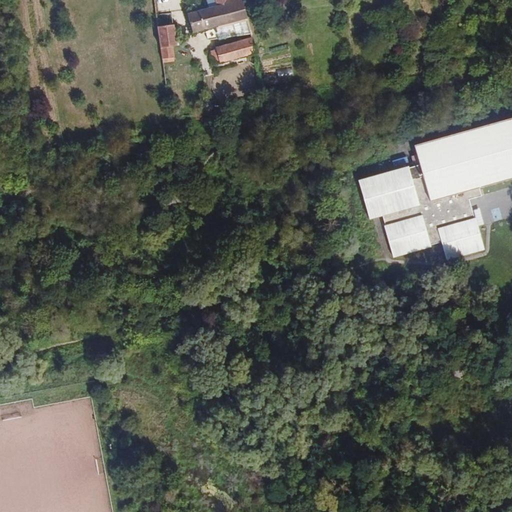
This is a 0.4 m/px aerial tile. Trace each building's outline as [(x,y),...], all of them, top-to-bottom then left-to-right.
[(192,33),(246,19),(242,4),(240,0),(207,0),(209,8),(187,14),(192,33)] [(164,26),(158,26),(161,48),(173,46),(177,46),(174,24),(164,26)] [(207,58),(210,66),(255,53),(251,38),(215,48),(216,50),(211,51),(207,58)] [(174,56),(173,46),(161,48),(163,58),(174,56)] [(292,67),(276,69),(277,78),(293,76),(292,67)] [(511,178),(511,117),(414,145),(419,165),(408,168),(408,166),(358,181),(369,218),(382,215),(385,225),(384,226),(392,257),(431,246),(431,244),(441,242),(446,260),(485,249),(470,199),(482,195),(479,188),(511,178)]
